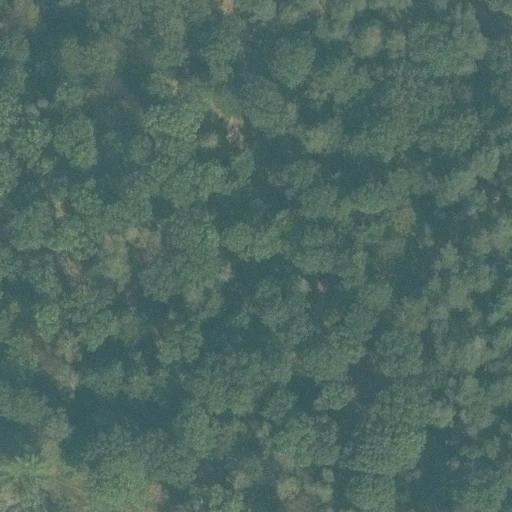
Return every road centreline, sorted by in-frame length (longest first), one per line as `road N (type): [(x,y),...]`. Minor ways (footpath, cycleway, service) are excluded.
road 1 (track): [(54,0),(511,97)]
road 2 (track): [(142,511),(0,457)]
